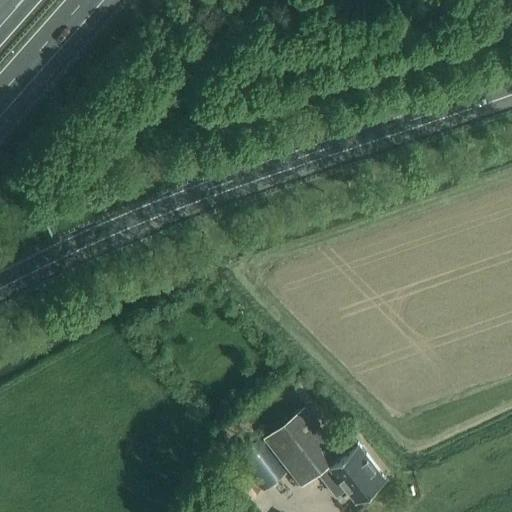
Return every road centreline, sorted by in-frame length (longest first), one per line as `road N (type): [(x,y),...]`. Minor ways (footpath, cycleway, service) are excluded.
road 1 (motorway): [(0,280),(123,218),(511,85)]
road 2 (motorway): [(0,93),(83,0)]
